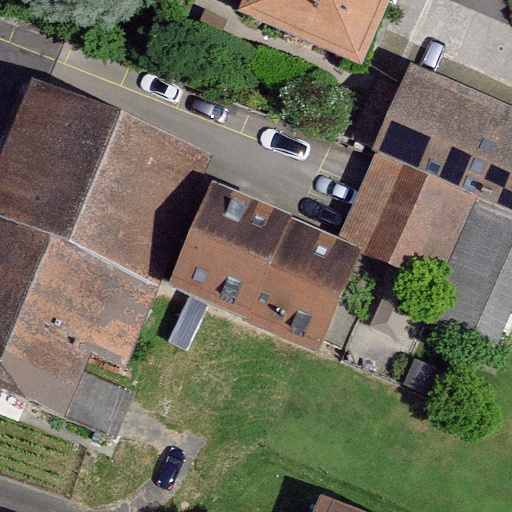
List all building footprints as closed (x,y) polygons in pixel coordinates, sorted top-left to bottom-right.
[(246,0),(238,20),(361,72),(391,0),(246,0)] [(511,116),(410,74),(376,155),(511,211),(511,116)] [(0,171),(0,235),(155,297),(210,161),(33,90),(0,171)] [(511,307),(511,211),(376,155),(339,244),(360,253),(438,286),(420,328),(491,358),(511,307)] [(339,244),(212,192),(170,292),(317,354),(360,253),(339,244)] [(155,297),(0,235),(0,393),(112,438),(129,397),(81,378),(92,351),(133,367),(160,300),(155,297)]
